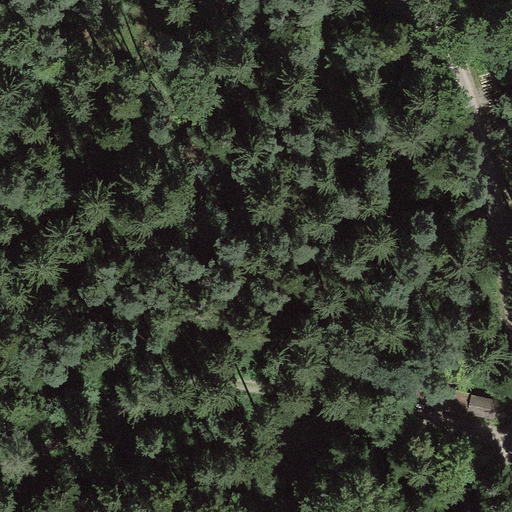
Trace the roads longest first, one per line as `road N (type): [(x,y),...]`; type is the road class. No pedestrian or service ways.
road 1 (track): [(511,437),(185,383),(0,470)]
road 2 (track): [(511,300),(459,35),(407,0)]
